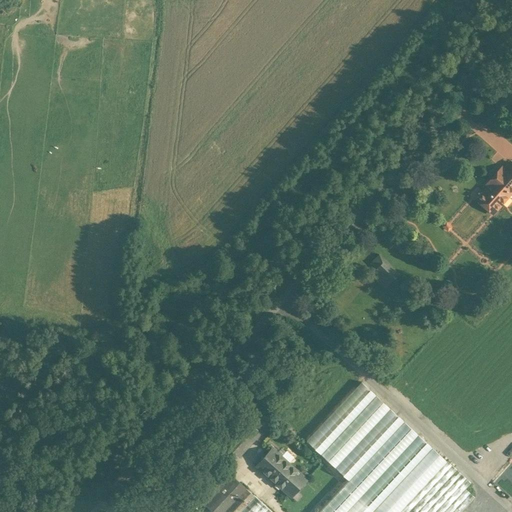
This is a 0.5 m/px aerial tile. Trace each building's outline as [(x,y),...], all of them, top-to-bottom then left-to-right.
[(511,163),(511,162),(504,170),(501,168),(486,184),(489,187),(477,200),(493,214),(511,192),(511,163)] [(379,255),(370,264),(376,270),(385,260),(379,255)] [(399,274),(385,260),(376,270),(390,283),(399,274)] [(390,283),(376,270),(370,275),(385,289),(390,283)] [(413,288),(404,280),(398,288),(407,295),(413,288)] [(347,368),(293,429),(329,462),(383,401),(347,368)] [(382,408),(333,463),(347,475),(396,421),(382,408)] [(398,421),(345,481),(359,494),(413,434),(398,421)] [(249,423),(232,440),(244,451),(261,434),(249,423)] [(415,436),(361,496),(373,507),(427,447),(415,436)] [(244,451),(232,440),(226,447),(238,458),(244,451)] [(307,480),(272,449),(256,466),(291,497),(307,480)] [(429,449),(376,509),(378,511),(394,511),(441,460),(429,449)] [(461,511),(475,498),(465,489),(471,483),(447,461),(399,511),(461,511)] [(224,511),(246,489),(224,469),(217,478),(225,486),(223,488),(206,506),(212,511),(224,511)] [(217,478),(200,496),(205,500),(219,484),(223,488),(225,486),(217,478)] [(371,511),(339,481),(322,499),(336,511),(371,511)] [(205,500),(201,504),(205,508),(206,506),(223,488),(219,484),(205,500)] [(246,489),(224,511),(240,511),(255,497),(246,489)] [(242,511),(255,498),(255,497),(240,511),(242,511)] [(270,511),(255,498),(242,511),(270,511)] [(336,511),(322,499),(311,511),(312,511),(336,511)]
